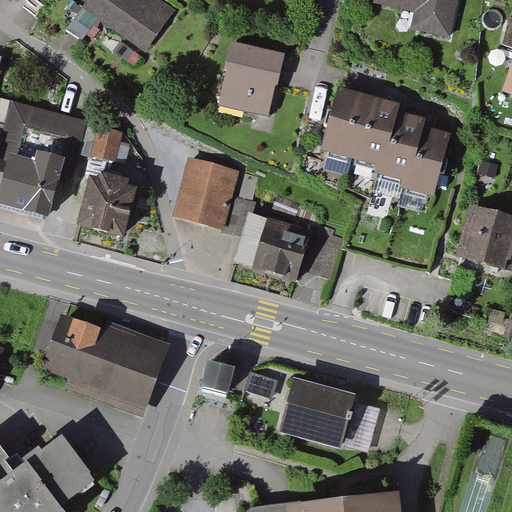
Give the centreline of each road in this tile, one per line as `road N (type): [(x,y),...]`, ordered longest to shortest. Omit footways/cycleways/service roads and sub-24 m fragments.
road 1 (residential): [(0,21),(133,123),(151,161),(185,303)]
road 2 (secondary): [(511,389),(185,303)]
road 3 (residential): [(122,511),(188,331),(185,303)]
road 4 (secondary): [(185,303),(0,253)]
